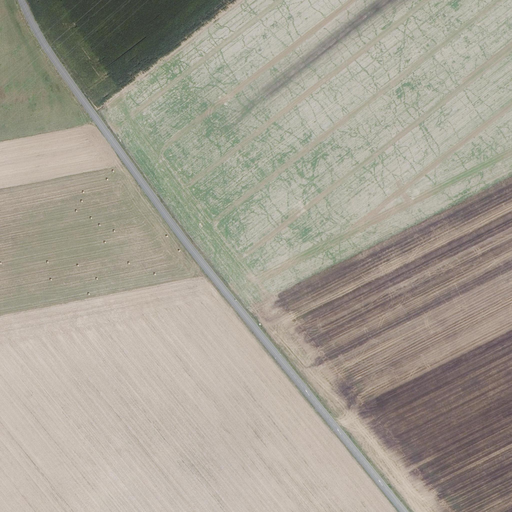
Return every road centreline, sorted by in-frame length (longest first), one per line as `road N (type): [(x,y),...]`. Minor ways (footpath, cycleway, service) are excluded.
road 1 (tertiary): [(22,0),(151,195),(405,511)]
road 2 (track): [(243,0),(95,116)]
